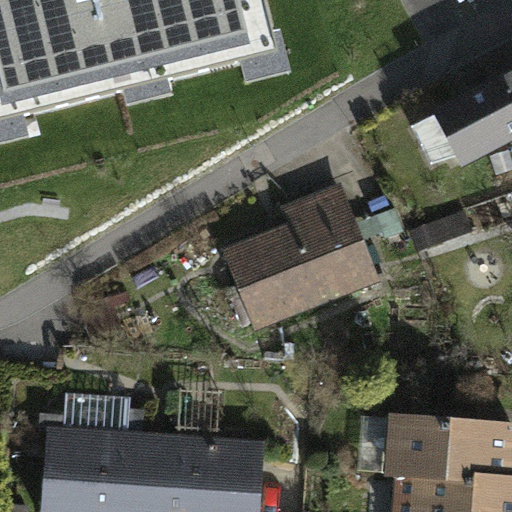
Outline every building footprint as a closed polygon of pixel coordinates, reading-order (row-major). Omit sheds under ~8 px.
[(265,0),(0,0),(0,122),(278,53),(265,0)] [(511,74),(436,114),(462,164),(501,144),(500,142),(511,137),(511,74)] [(375,278),(339,189),(308,201),(315,220),(229,254),(244,291),(263,283),(277,317),(375,278)] [(114,335),(103,300),(85,311),(93,336),(114,335)] [(65,433),(54,432),(48,511),(255,511),(260,447),(142,439),(144,411),(129,410),(130,398),(67,393),(65,433)] [(511,451),(511,427),(399,420),(396,473),(510,481),(511,456),(511,451)] [(511,511),(511,481),(510,481),(396,473),(393,511),(511,511)]
